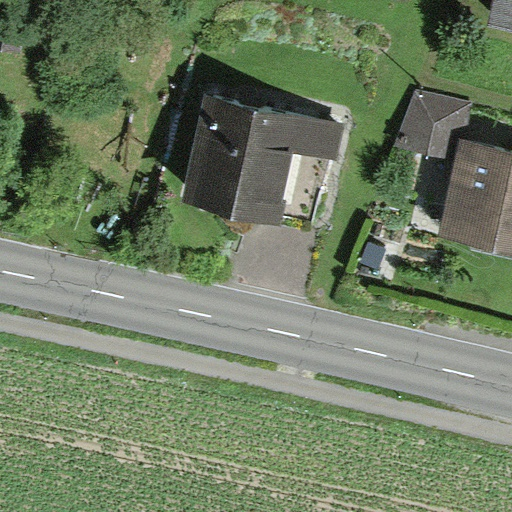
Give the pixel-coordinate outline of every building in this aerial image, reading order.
[(511,0),(494,0),(488,22),(511,28),(511,0)] [(418,83),(401,134),(452,151),(469,100),(418,83)] [(202,91),(175,201),(305,233),(332,124),(202,91)] [(437,233),(511,249),(511,160),(456,148),(437,233)] [(0,168),(0,213),(10,171),(0,168)]
